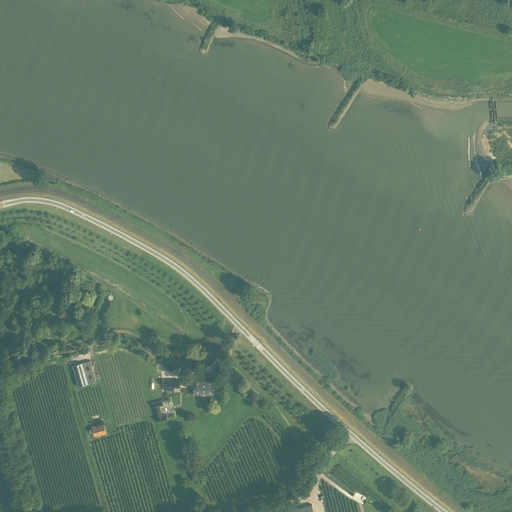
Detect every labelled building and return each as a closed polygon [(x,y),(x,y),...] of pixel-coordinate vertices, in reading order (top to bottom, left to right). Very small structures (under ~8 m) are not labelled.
[(78,386),(96,381),(90,360),(72,366),(78,386)] [(201,390),(207,390),(207,394),(214,394),(214,390),(214,378),(194,379),(194,391),(194,394),(201,394),(201,390)] [(180,387),(180,381),(177,381),(165,381),(165,391),(174,391),(174,387),(180,387)] [(159,406),(154,407),(157,417),(162,415),(159,406)] [(94,436),(106,433),(104,423),(92,426),(94,436)]
